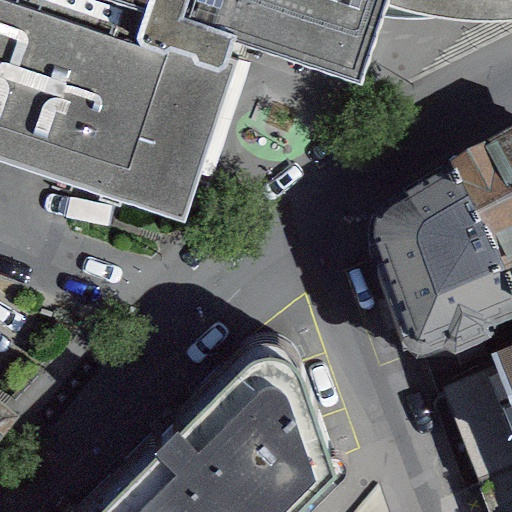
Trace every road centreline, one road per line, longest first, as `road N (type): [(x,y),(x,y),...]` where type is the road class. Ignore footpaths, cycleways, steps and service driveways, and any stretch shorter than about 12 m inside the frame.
road 1 (residential): [(304,216),(186,318),(14,511)]
road 2 (residential): [(423,511),(405,466),(386,447),(304,216)]
road 3 (residential): [(511,81),(394,144),(304,216)]
